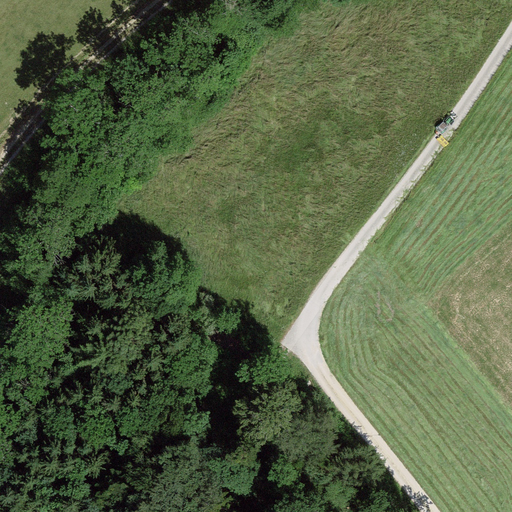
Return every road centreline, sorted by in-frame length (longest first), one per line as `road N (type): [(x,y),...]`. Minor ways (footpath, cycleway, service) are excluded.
road 1 (track): [(511,34),(322,296),(307,332),(323,374),(434,511)]
road 2 (track): [(168,0),(78,78),(0,168)]
